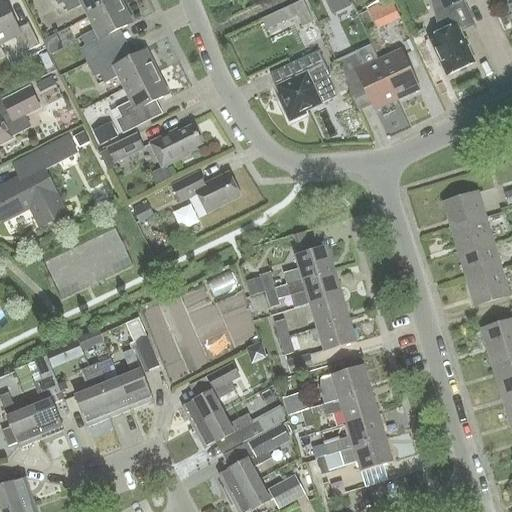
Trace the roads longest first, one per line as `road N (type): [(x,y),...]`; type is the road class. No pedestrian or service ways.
road 1 (unclassified): [(476,489),(379,163)]
road 2 (unclassified): [(379,163),(300,165),(276,155),(219,76),(190,0)]
road 3 (residential): [(83,511),(86,478),(140,453),(161,463),(186,511)]
road 4 (unclassified): [(379,163),(511,101)]
